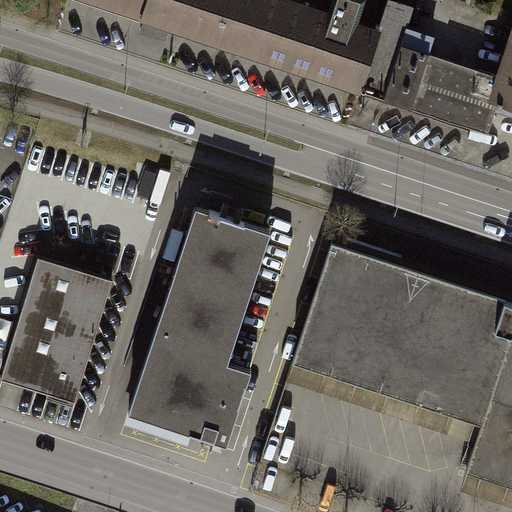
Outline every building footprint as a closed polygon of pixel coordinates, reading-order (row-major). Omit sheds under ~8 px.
[(91,0),(172,26),(180,0),(91,0)] [(300,0),(180,0),(172,26),(362,87),(381,28),(362,22),(369,0),(332,0),(330,9),(300,0)] [(300,0),(330,9),(332,0),(300,0)] [(362,87),(387,95),(403,46),(416,7),(393,0),(390,0),(381,28),(362,87)] [(403,46),(387,95),(490,128),(500,98),(511,101),(511,59),(505,79),(403,46)] [(268,227),(195,203),(129,402),(225,434),(248,363),(226,356),(268,227)] [(511,300),(343,244),(304,363),(494,426),(477,475),(511,486),(511,300)] [(113,280),(41,257),(4,377),(77,399),(113,280)]
